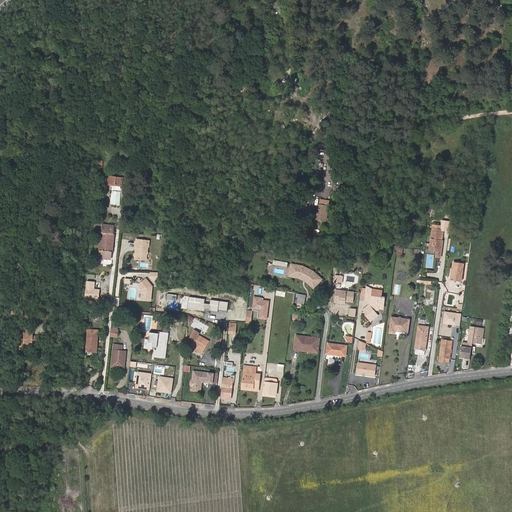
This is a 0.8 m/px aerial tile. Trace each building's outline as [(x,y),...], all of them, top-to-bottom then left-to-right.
[(122,177),(105,175),(104,182),(121,185),(122,177)] [(111,190),(110,204),(119,205),(120,191),(111,190)] [(315,204),(314,220),(326,221),(327,204),(315,204)] [(104,236),(103,239),(112,240),(114,223),(109,222),(109,225),(105,224),(104,236)] [(320,232),(321,224),(314,223),(313,230),(320,232)] [(441,231),(432,230),(431,238),(435,239),(434,241),(431,240),(430,251),(436,252),(436,258),(440,258),(443,242),(441,242),(443,232),(441,231)] [(111,258),(112,240),(103,239),(102,257),(111,258)] [(148,242),(136,241),(135,249),(138,249),(138,251),(136,252),(135,260),(144,261),(145,255),(146,254),(147,248),(148,248),(148,242)] [(303,267),(292,264),(289,274),(299,276),(300,275),(307,279),(307,281),(314,287),(322,280),(313,272),(303,267)] [(451,282),(461,283),(463,265),(453,264),(451,282)] [(149,280),(157,280),(157,272),(149,272),(149,280)] [(313,289),(314,287),(307,281),(307,279),(300,275),(299,276),(289,274),(289,276),(298,279),(305,282),(313,289)] [(139,287),(138,299),(148,300),(149,286),(142,278),(136,284),(139,287)] [(365,297),(365,291),(372,289),(366,285),(366,288),(361,288),(360,296),(365,297)] [(354,292),(336,289),(334,302),(338,303),(338,302),(339,301),(345,302),(353,303),(354,292)] [(382,297),(382,293),(372,292),(372,289),(365,291),(365,297),(365,301),(369,305),(362,310),(366,314),(365,315),(371,322),(379,315),(374,310),(378,308),(385,308),(385,297),(382,297)] [(306,296),(298,295),(296,305),(305,306),(306,296)] [(265,319),(267,301),(259,301),(260,298),(252,297),(251,309),(259,310),(258,319),(265,319)] [(400,319),(399,331),(400,332),(408,333),(410,320),(400,319)] [(426,350),(429,327),(418,326),(415,348),(426,350)] [(481,344),(484,328),(475,327),(472,343),(481,344)] [(33,328),(25,329),(26,338),(22,338),(22,343),(23,343),(23,348),(31,348),(31,345),(34,345),(43,345),(43,336),(33,336),(33,328)] [(94,340),(95,330),(86,329),(84,349),(93,350),(94,340)] [(193,346),(203,352),(209,342),(198,335),(200,332),(196,330),(191,338),(195,341),(193,346)] [(144,345),(153,346),(157,347),(156,350),(155,350),(155,356),(165,357),(165,352),(163,351),(164,348),(165,348),(165,343),(165,340),(167,341),(168,333),(159,332),(159,333),(150,332),(149,336),(148,336),(148,339),(145,339),(144,345)] [(296,349),(319,352),(320,339),(297,337),(296,349)] [(439,359),(449,361),(452,343),(442,341),(439,359)] [(111,368),(118,368),(120,345),(113,344),(111,368)] [(327,354),(341,356),(342,355),(345,355),(346,346),(328,344),(327,354)] [(470,359),(472,347),(461,345),(460,356),(466,357),(465,359),(470,359)] [(377,366),(357,362),(356,373),(376,376),(377,366)] [(253,388),(253,390),(259,390),(260,375),(255,374),(256,367),(245,366),(243,387),(253,388)] [(214,374),(194,371),(193,380),(192,381),(191,384),(193,386),(192,390),(196,390),(197,386),(201,387),(202,382),(213,383),(213,382),(214,374)] [(221,385),(220,398),(230,399),(232,386),(233,378),(222,377),(221,385)] [(263,394),(276,395),(277,384),(270,383),(264,383),(263,394)]
